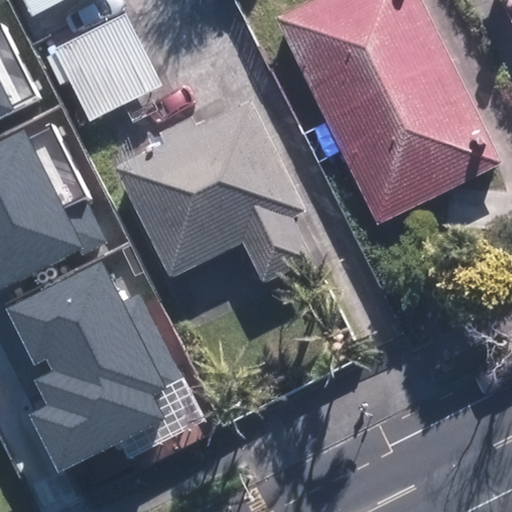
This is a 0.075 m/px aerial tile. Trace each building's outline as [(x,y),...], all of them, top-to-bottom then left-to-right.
[(32,0),(41,17),(76,0),(32,0)] [(511,166),(429,0),(327,0),(286,20),(389,228),(511,167),(511,166)] [(174,84),(137,12),(58,52),(95,124),(174,84)] [(0,117),(13,111),(0,86),(0,117)] [(254,244),(274,286),(327,261),(306,219),(317,213),(263,102),(127,168),(182,279),(254,244)] [(0,289),(102,237),(83,199),(59,211),(20,135),(0,144),(0,289)] [(123,307),(99,261),(3,310),(52,406),(31,417),(59,470),(161,418),(151,397),(183,380),(141,298),(123,307)]
